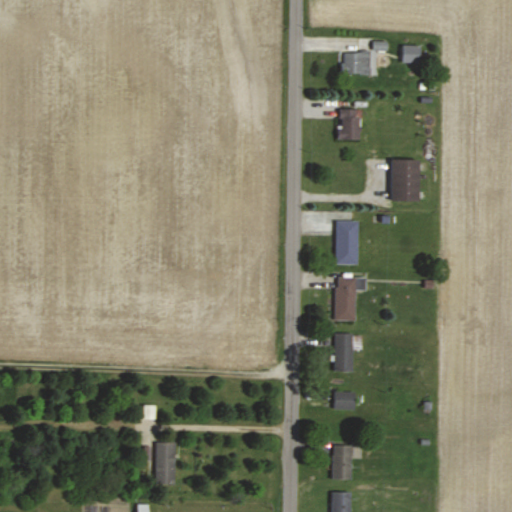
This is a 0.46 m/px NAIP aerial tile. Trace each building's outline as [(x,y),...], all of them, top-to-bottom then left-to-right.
[(418,63),(418,45),(400,44),(400,62),(418,63)] [(368,74),(368,52),(341,51),(341,74),(368,74)] [(358,139),(357,109),(338,109),(338,126),(335,126),(335,140),(358,139)] [(415,201),(416,160),(389,160),(388,201),(415,201)] [(332,265),(353,265),(355,221),(333,220),(332,265)] [(362,290),(362,278),(333,277),(332,320),(351,321),(352,290),(362,290)] [(350,371),(349,333),(331,333),(333,372),(350,371)] [(352,391),(332,390),(331,408),(351,409),(352,391)] [(153,418),(153,404),(141,404),(140,417),(153,418)] [(173,483),(174,442),(153,441),(153,482),(173,483)] [(329,478),(348,479),(349,444),(330,444),(329,478)] [(348,511),(348,491),(329,491),(329,511),(348,511)] [(146,511),(146,503),(135,503),(134,511),(146,511)]
